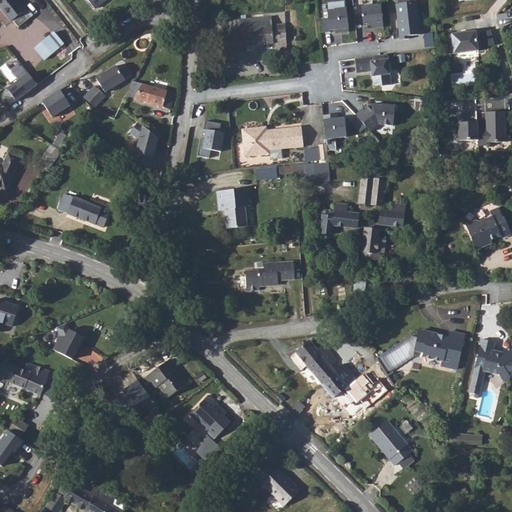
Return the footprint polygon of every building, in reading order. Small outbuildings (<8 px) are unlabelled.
[(5,0),(0,0),(0,22),(5,28),(7,27),(13,34),(23,26),(17,19),(19,17),(5,0)] [(83,0),(91,10),(104,0),(83,0)] [(422,34),(418,1),(397,3),(401,39),(410,38),(410,35),(422,34)] [(384,28),(381,5),(362,7),(364,27),(370,26),(375,26),(375,29),(384,28)] [(347,9),(328,11),(330,31),(336,31),(341,30),(342,33),(350,32),(347,9)] [(247,29),(230,31),(231,38),(244,36),(245,44),(286,38),(285,24),(266,26),(265,19),(247,21),(247,29)] [(477,31),(446,34),(448,53),(479,51),(477,31)] [(56,33),(35,50),(43,59),(63,43),(56,33)] [(387,54),(355,58),(357,73),(371,71),(374,73),(374,76),(372,76),(373,85),(380,84),(380,86),(391,86),(387,54)] [(38,85),(20,63),(12,69),(18,79),(7,89),(16,101),(38,85)] [(97,78),(106,93),(126,79),(116,65),(97,78)] [(132,81),(126,95),(170,109),(175,93),(132,81)] [(61,89),(43,101),(51,118),(71,106),(61,89)] [(363,109),(356,114),(370,132),(378,125),(393,126),(395,106),(384,105),(384,107),(380,107),(380,105),(372,104),(364,111),(363,109)] [(478,122),(458,122),(458,141),(478,140),(478,146),(486,146),(486,143),(506,142),(505,112),(485,112),(485,130),(478,130),(478,122)] [(332,115),(324,115),(326,140),(346,137),(345,118),(338,119),(333,119),(332,115)] [(198,156),(210,157),(211,150),(222,152),(226,132),(221,132),(223,123),(206,120),(204,139),(201,138),(198,156)] [(151,166),(158,138),(138,123),(130,133),(139,140),(133,162),(151,166)] [(266,127),(241,129),(244,157),(269,154),(269,150),(303,147),(301,129),(288,130),(288,128),(272,130),(272,131),(267,132),(266,127)] [(328,160),(326,144),(319,145),(321,160),(328,160)] [(39,162),(48,169),(61,152),(52,145),(39,162)] [(0,163),(0,186),(6,189),(20,157),(9,152),(4,165),(0,163)] [(314,164),(294,166),(294,174),(295,183),(315,182),(315,179),(314,164)] [(329,164),(314,164),(315,179),(330,178),(329,164)] [(287,174),(294,174),(294,166),(286,166),(287,174)] [(276,167),(255,169),(257,181),(277,179),(276,167)] [(363,178),(360,203),(381,205),(384,180),(363,178)] [(247,188),(217,192),(219,211),(226,210),(226,214),(225,214),(226,229),(247,227),(245,207),(249,207),(247,188)] [(64,193),(58,208),(104,227),(112,206),(91,198),(90,201),(75,196),(75,197),(64,193)] [(323,215),(320,233),(331,234),(332,225),(357,228),(358,214),(346,213),(347,205),(336,204),(336,211),(332,210),(331,212),(328,211),(327,216),(323,215)] [(381,211),(380,225),(402,227),(404,206),(395,205),(394,212),(381,211)] [(477,223),(466,228),(477,254),(487,249),(486,246),(501,240),(502,242),(511,238),(499,208),(488,213),(491,219),(478,225),(477,223)] [(379,230),(365,228),(361,259),(379,261),(380,253),(384,253),(385,240),(378,239),(379,230)] [(258,271),(245,272),(247,291),(260,290),(259,286),(274,285),(274,284),(278,283),(278,280),(295,279),(293,262),(264,264),(264,274),(259,274),(258,271)] [(0,325),(0,324),(11,328),(18,306),(2,300),(1,303),(0,302),(0,325)] [(84,332),(69,325),(68,323),(57,327),(61,337),(55,349),(71,357),(84,332)] [(437,334),(419,330),(415,350),(424,352),(423,356),(442,360),(441,366),(451,368),(452,363),(458,365),(464,335),(449,332),(448,338),(437,336),(437,334)] [(511,349),(508,349),(506,355),(500,353),(500,351),(497,351),(499,342),(486,339),(478,375),(487,377),(488,371),(503,374),(507,381),(511,378),(511,349)] [(345,364),(335,371),(327,363),(334,357),(325,345),(318,351),(310,342),(296,353),(343,407),(353,397),(345,388),(356,379),(345,364)] [(169,360),(145,378),(149,384),(152,381),(157,387),(159,385),(168,398),(185,385),(176,373),(178,372),(169,360)] [(2,362),(0,366),(0,377),(41,395),(46,381),(45,381),(49,371),(29,363),(26,371),(2,362)] [(485,389),(475,387),(474,393),(483,395),(485,389)] [(214,409),(204,399),(190,415),(215,439),(231,422),(224,416),(226,413),(218,405),(214,409)] [(306,406),(296,415),(302,421),(311,412),(306,406)] [(17,418),(10,430),(21,438),(29,426),(17,418)] [(388,422),(370,436),(394,465),(411,451),(388,422)] [(21,438),(10,430),(0,441),(0,465),(2,467),(23,440),(21,438)] [(452,442),(482,445),(483,435),(453,432),(452,442)] [(221,448),(207,435),(198,450),(209,460),(221,448)] [(271,464),(258,477),(263,482),(262,483),(285,507),(300,492),(290,483),(289,482),(277,469),(276,470),(271,464)] [(61,486),(53,500),(71,511),(105,511),(110,504),(90,492),(84,501),(61,486)]
